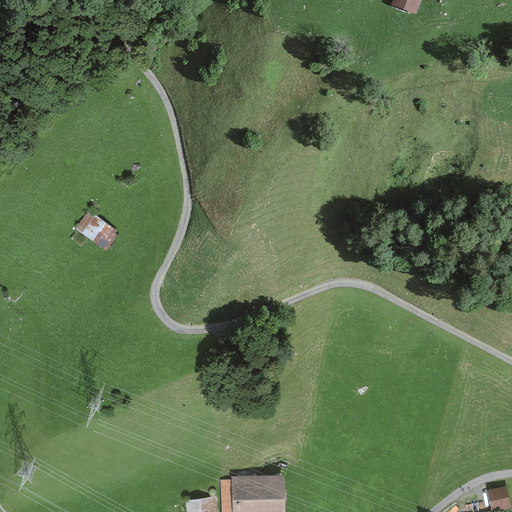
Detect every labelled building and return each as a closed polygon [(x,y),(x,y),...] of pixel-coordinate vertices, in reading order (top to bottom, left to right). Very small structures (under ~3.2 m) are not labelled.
[(393,0),(393,3),(416,12),(421,0),(393,0)] [(114,230),(90,212),(80,226),(108,247),(117,235),(112,232),(114,230)] [(286,490),(280,490),(280,480),(222,482),(223,511),(281,511),(281,500),(286,499),(286,490)] [(491,490),(494,509),(509,507),(505,488),(491,490)] [(217,511),(216,496),(187,501),(188,511),(217,511)]
